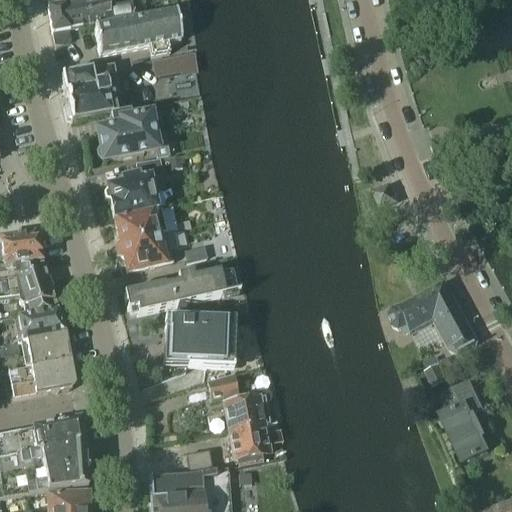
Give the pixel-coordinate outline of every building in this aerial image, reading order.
[(106,0),(104,0),(92,2),(93,7),(84,9),(88,30),(97,29),(132,22),(130,8),(108,12),(106,0)] [(433,0),(435,9),(456,4),(454,0),(433,0)] [(93,7),(92,2),(64,8),(46,11),(51,37),(67,34),(88,30),(84,9),(93,7)] [(145,11),(132,13),(133,21),(146,19),(145,11)] [(148,51),(150,61),(170,57),(168,47),(180,45),(175,16),(93,31),(98,60),(148,51)] [(67,34),(51,37),(54,47),(53,47),(53,48),(54,48),(55,49),(57,49),(59,49),(60,49),(62,49),(64,48),(65,48),(67,47),(69,46),(70,45),(69,45),(67,34)] [(177,61),(149,66),(152,81),(180,76),(177,61)] [(71,126),(108,118),(125,115),(121,95),(117,96),(111,69),(59,80),(63,98),(65,98),(66,106),(65,106),(65,107),(63,110),(63,111),(65,124),(66,124),(69,126),(71,126)] [(125,115),(108,118),(111,132),(95,135),(98,151),(96,155),(97,160),(101,163),(101,166),(117,163),(117,164),(142,159),(142,158),(156,155),(153,142),(161,140),(157,120),(150,121),(149,119),(144,120),(142,113),(125,116),(125,115)] [(168,169),(169,173),(182,172),(181,162),(168,163),(168,169)] [(108,204),(113,225),(156,215),(148,182),(162,179),(158,164),(135,168),(136,178),(119,182),(120,188),(106,192),(106,193),(103,196),(104,203),(108,204)] [(389,189),(373,196),(379,212),(395,206),(389,189)] [(113,225),(119,248),(165,237),(159,214),(156,215),(113,225)] [(165,237),(119,248),(119,249),(116,254),(117,261),(122,264),(125,278),(171,267),(168,254),(176,252),(172,236),(165,237)] [(0,271),(39,266),(40,266),(33,241),(29,239),(0,243),(0,271)] [(183,256),(186,267),(206,263),(203,251),(183,256)] [(209,277),(217,275),(215,265),(207,267),(209,277)] [(21,309),(24,320),(55,314),(52,305),(53,304),(43,275),(39,266),(0,271),(0,304),(10,303),(18,302),(19,306),(21,309)] [(219,300),(222,299),(218,280),(219,280),(218,276),(191,282),(190,277),(176,280),(177,287),(163,290),(163,289),(123,298),(126,315),(135,313),(136,320),(177,311),(176,322),(164,322),(162,372),(169,372),(168,374),(170,374),(170,372),(232,375),(232,371),(231,371),(233,325),(228,325),(227,324),(183,323),(182,309),(219,300)] [(444,286),(443,287),(400,310),(391,313),(388,319),(391,331),(398,334),(401,333),(403,338),(409,336),(409,337),(432,324),(450,356),(457,358),(476,348),(477,347),(476,346),(444,287),(444,286)] [(17,347),(25,346),(64,338),(64,337),(56,314),(55,314),(24,320),(17,321),(20,338),(16,338),(17,347)] [(25,346),(29,371),(68,364),(68,361),(70,360),(69,350),(66,349),(64,338),(25,346)] [(19,359),(17,347),(2,349),(4,361),(19,359)] [(436,361),(424,367),(426,371),(438,365),(436,361)] [(448,363),(441,366),(444,372),(451,368),(448,363)] [(68,364),(29,371),(30,373),(7,377),(13,404),(58,395),(70,393),(73,389),(71,376),(68,364)] [(437,370),(426,375),(433,390),(444,385),(437,370)] [(221,403),(228,436),(276,427),(276,426),(268,428),(265,408),(266,407),(267,407),(268,406),(269,405),(269,404),(270,403),(270,401),(270,400),(269,399),(269,398),(268,396),(266,395),(265,395),(264,395),(263,394),(262,395),(261,395),(259,396),(258,396),(258,397),(257,399),(257,401),(257,402),(244,405),(243,403),(242,402),(241,401),(240,400),(238,399),(236,399),(235,399),(232,380),(206,387),(210,405),(221,403)] [(440,424),(430,429),(450,473),(486,455),(480,442),(482,440),(472,420),(482,415),(468,386),(438,401),(446,418),(439,421),(440,424)] [(76,424),(0,438),(0,503),(87,491),(84,447),(80,426),(76,424)] [(276,427),(228,436),(233,464),(274,456),(271,442),(275,440),(277,436),(277,432),(276,427)] [(207,456),(187,460),(186,459),(184,459),(187,478),(190,478),(190,477),(210,473),(207,456)] [(147,483),(149,511),(228,511),(226,473),(188,480),(147,483)] [(86,511),(86,499),(47,500),(47,511),(86,511)] [(511,511),(511,503),(488,511),(511,511)]
